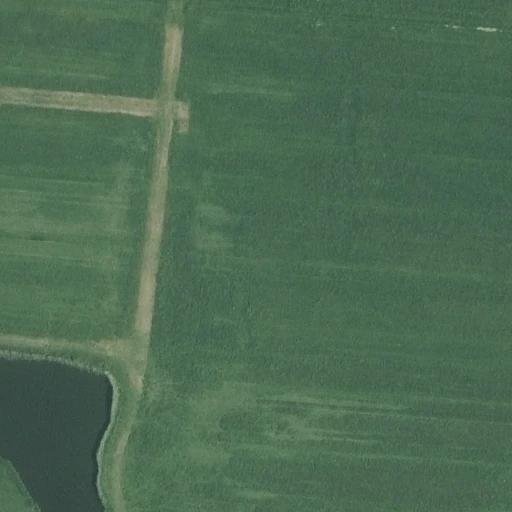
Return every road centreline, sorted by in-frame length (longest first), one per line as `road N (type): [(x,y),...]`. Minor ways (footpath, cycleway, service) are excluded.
road 1 (track): [(121,511),(116,485),(172,117)]
road 2 (track): [(0,101),(172,117),(181,0)]
road 3 (track): [(139,353),(0,342)]
